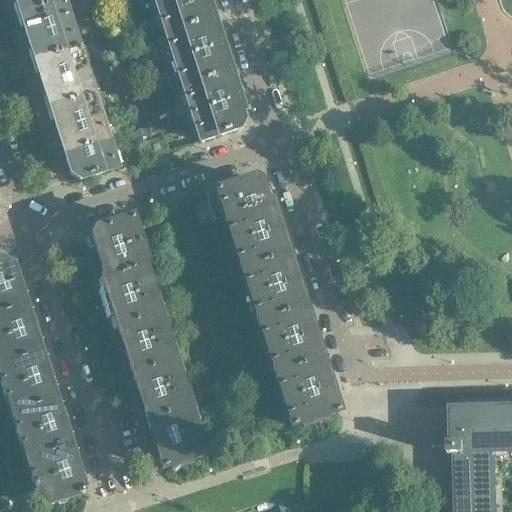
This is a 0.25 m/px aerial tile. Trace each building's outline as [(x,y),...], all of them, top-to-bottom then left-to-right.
[(59,3),(58,0),(13,0),(15,5),(12,6),(16,17),(59,3)] [(115,11),(111,0),(108,0),(103,2),(107,14),(115,11)] [(187,0),(153,0),(156,10),(187,0)] [(211,22),(203,0),(187,0),(156,10),(165,37),(211,22)] [(67,27),(59,3),(16,17),(20,29),(22,28),(26,40),(67,27)] [(123,34),(119,22),(110,25),(114,37),(123,34)] [(219,49),(215,36),(211,22),(165,37),(174,64),(219,49)] [(74,50),(67,27),(26,40),(30,52),(27,52),(31,64),(74,50)] [(126,46),(123,34),(114,37),(118,49),(126,46)] [(130,58),(127,49),(126,46),(118,49),(122,61),(130,58)] [(228,76),(219,49),(174,64),(182,90),(228,76)] [(82,73),(74,50),(31,64),(35,76),(37,75),(41,87),(82,73)] [(134,69),(130,58),(122,61),(125,72),(134,69)] [(138,81),(136,76),(134,69),(125,72),(129,84),(138,81)] [(89,97),(82,73),(41,87),(45,98),(42,99),(46,111),(89,97)] [(237,103),(228,76),(182,90),(191,117),(237,103)] [(141,93),(138,81),(129,84),(133,95),(141,93)] [(145,104),(141,93),(133,95),(137,107),(145,104)] [(97,120),(89,97),(46,111),(50,122),(52,122),(56,133),(97,120)] [(236,131),(240,122),(237,114),(240,113),(237,103),(191,117),(199,143),(236,131)] [(149,116),(145,104),(137,107),(140,119),(149,116)] [(153,128),(149,116),(140,119),(144,130),(144,131),(149,129),(153,128)] [(105,143),(97,120),(56,133),(60,145),(57,145),(60,156),(63,156),(63,157),(105,143)] [(162,136),(159,128),(158,126),(153,128),(149,129),(152,139),(162,136)] [(152,139),(149,129),(144,131),(144,130),(139,132),(142,142),(152,139)] [(164,154),(160,139),(145,144),(150,158),(164,154)] [(113,170),(105,143),(63,157),(69,176),(78,181),(113,170)] [(266,204),(263,194),(259,184),(252,180),(214,192),(223,219),(269,204),(269,203),(266,204)] [(286,256),(269,204),(223,219),(240,271),(286,256)] [(145,267),(130,219),(94,231),(91,237),(104,279),(100,280),(101,281),(145,267)] [(303,308),(286,256),(240,271),(256,323),(303,308)] [(0,287),(15,283),(13,279),(14,276),(12,275),(10,268),(9,268),(9,266),(1,261),(0,261),(0,287)] [(148,288),(142,269),(146,268),(145,267),(101,281),(108,305),(133,297),(132,293),(148,288)] [(23,302),(21,293),(18,292),(15,283),(0,287),(0,313),(24,306),(22,305),(22,304),(23,302)] [(157,315),(148,288),(132,293),(133,297),(108,305),(116,328),(157,315)] [(0,339),(30,330),(27,321),(29,318),(26,310),(23,309),(23,308),(24,306),(0,313),(0,339)] [(319,360),(303,308),(256,323),(273,375),(319,360)] [(163,335),(157,315),(116,328),(123,352),(148,344),(147,340),(163,335)] [(38,348),(36,340),(33,339),(30,330),(0,339),(0,365),(39,353),(37,351),(38,348)] [(172,362),(163,335),(147,340),(148,344),(123,352),(131,375),(172,362)] [(45,377),(42,367),(44,365),(41,357),(38,356),(38,355),(39,353),(0,365),(0,376),(1,380),(0,380),(0,387),(1,391),(45,377)] [(337,413),(319,360),(273,375),(290,428),(337,413)] [(178,381),(172,362),(131,375),(138,399),(163,390),(162,387),(178,381)] [(53,395),(51,387),(48,386),(45,377),(1,391),(4,400),(7,399),(12,413),(54,399),(52,398),(53,395)] [(187,409),(178,381),(162,387),(163,390),(138,399),(146,422),(187,409)] [(60,424),(57,414),(59,412),(56,404),(53,402),(54,399),(12,413),(16,427),(13,428),(16,438),(60,424)] [(495,511),(494,455),(511,454),(511,407),(450,410),(451,445),(448,445),(448,456),(451,456),(454,456),(455,511),(495,511)] [(193,428),(187,409),(146,422),(153,445),(179,437),(177,433),(193,428)] [(68,442),(66,434),(63,433),(60,424),(16,438),(19,447),(22,446),(27,460),(69,446),(67,445),(68,442)] [(202,456),(193,428),(177,433),(179,437),(153,445),(161,470),(202,456)] [(75,471),(72,461),(74,458),(71,450),(68,449),(69,446),(27,460),(31,474),(28,475),(31,485),(75,471)] [(83,495),(81,489),(83,487),(81,481),(78,480),(75,471),(31,485),(32,487),(35,486),(38,496),(34,497),(38,509),(83,495)]
